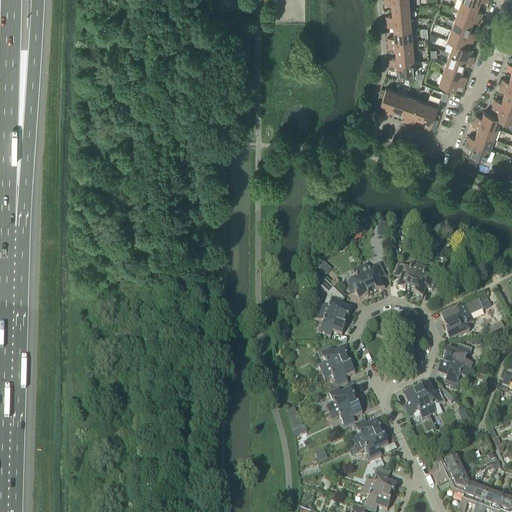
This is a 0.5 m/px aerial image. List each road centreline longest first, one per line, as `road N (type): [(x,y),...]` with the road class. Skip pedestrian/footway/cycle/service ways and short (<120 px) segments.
road 1 (track): [(157,511),(165,337),(161,205),(145,108),(155,104),(201,130)]
road 2 (motorway): [(11,257),(23,223),(37,0)]
road 3 (motorway): [(11,257),(11,0)]
road 4 (motorway): [(4,511),(11,257)]
road 5 (residential): [(377,389),(430,363),(433,348),(411,305),(395,300),(362,314),(353,340)]
road 6 (residential): [(377,122),(446,144),(499,39)]
